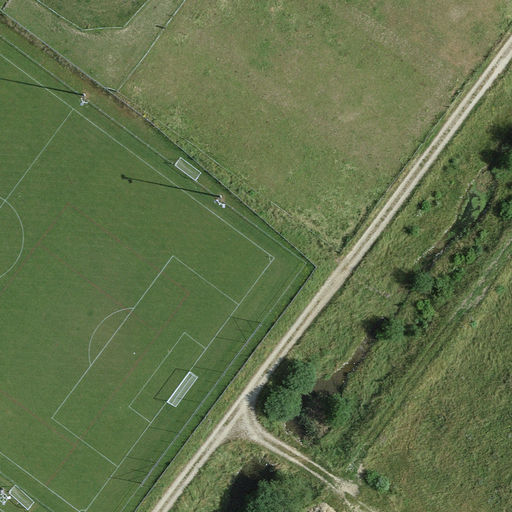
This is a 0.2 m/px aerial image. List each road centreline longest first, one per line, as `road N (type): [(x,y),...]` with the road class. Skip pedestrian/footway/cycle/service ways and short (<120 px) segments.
road 1 (track): [(171,511),(511,47)]
road 2 (track): [(376,511),(236,425)]
